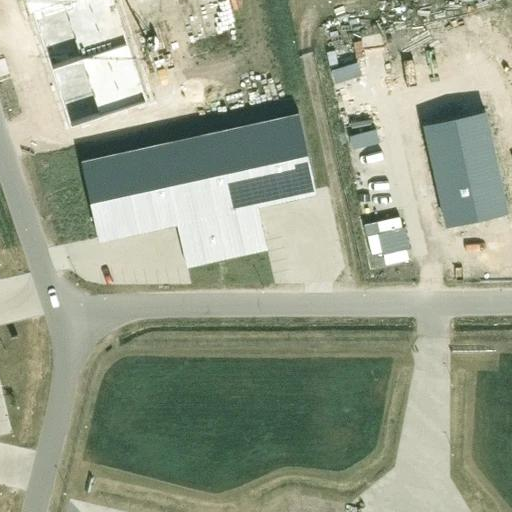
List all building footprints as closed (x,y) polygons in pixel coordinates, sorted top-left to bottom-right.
[(28,0),(68,125),(148,99),(116,0),(28,0)] [(327,65),(330,79),(358,72),(355,58),(327,65)] [(485,108),(427,121),(449,221),(507,208),(485,108)] [(86,156),(104,233),(176,217),(186,263),(269,244),(259,202),(318,189),(300,109),(86,156)] [(348,145),(376,139),(374,125),(345,131),(348,145)] [(367,251),(379,248),(383,261),(408,254),(396,212),(359,221),(367,251)] [(380,250),(368,251),(371,267),(382,265),(380,250)]
